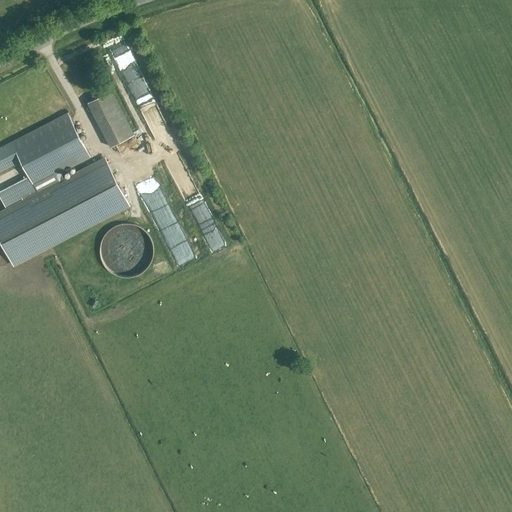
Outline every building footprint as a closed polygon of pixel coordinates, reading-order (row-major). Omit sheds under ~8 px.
[(57,34),(46,40),(48,45),(60,40),(57,34)] [(140,74),(149,73),(147,57),(131,59),(133,71),(140,70),(140,74)] [(125,75),(131,100),(138,98),(140,106),(146,105),(142,91),(139,92),(136,80),(134,81),(132,73),(125,75)] [(112,90),(89,102),(111,146),(134,134),(112,90)] [(60,171),(91,155),(68,112),(0,147),(0,170),(22,159),(30,175),(0,190),(0,194),(6,207),(23,198),(24,200),(0,213),(0,234),(15,262),(129,203),(106,158),(64,179),(60,171)] [(211,190),(197,197),(214,235),(217,234),(223,247),(235,242),(211,190)] [(101,258),(103,262),(105,265),(108,269),(110,271),(113,273),(115,274),(119,276),(122,276),(125,277),(128,277),(130,277),(133,276),(137,275),(140,274),(143,272),(145,270),(147,268),(151,264),(153,259),(154,256),(154,254),(154,251),(154,248),(154,243),(153,241),(152,238),(150,236),(149,233),(147,231),(145,229),(142,227),(139,225),(135,224),(132,223),(129,223),(126,222),(124,223),(121,223),(119,224),(114,226),(110,228),(107,231),(105,234),(104,236),(102,239),(100,246),(100,251),(100,254),(101,258)]
